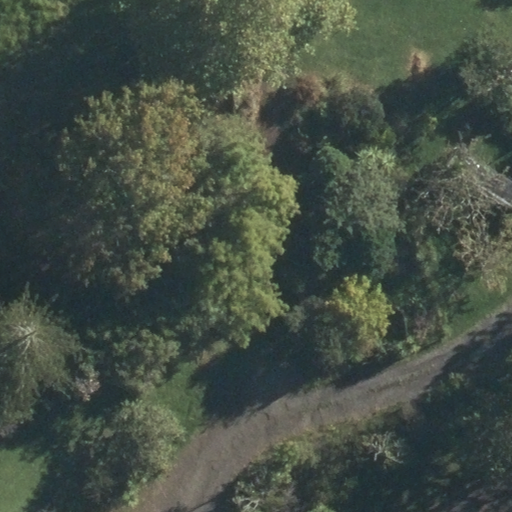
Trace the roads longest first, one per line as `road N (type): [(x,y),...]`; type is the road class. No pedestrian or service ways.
road 1 (track): [(167,511),(214,475),(257,301),(277,0)]
road 2 (track): [(207,511),(214,475),(284,422),(382,397),(511,320)]
